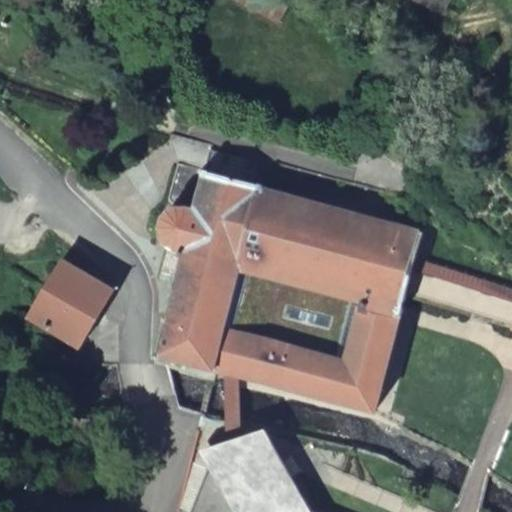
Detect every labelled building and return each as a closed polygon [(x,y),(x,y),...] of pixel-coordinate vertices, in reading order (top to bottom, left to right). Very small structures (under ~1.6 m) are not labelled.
[(233,0),(282,24),(294,0),(233,0)] [(416,0),(448,14),(454,0),(416,0)] [(389,46),(382,62),(427,85),(436,70),(389,46)] [(213,367),(224,369),(240,374),(258,378),(273,382),(308,392),(378,411),(424,229),(180,159),(158,244),(187,251),(163,353),(175,356),(213,367)] [(78,348),(113,289),(63,258),(27,317),(78,348)] [(224,369),(225,456),(210,464),(190,511),(312,511),(305,498),(300,501),(286,482),(297,474),(287,460),(276,468),(260,446),(256,446),(255,432),(241,437),(240,374),(224,369)] [(297,474),(301,470),(292,456),(287,460),(297,474)]
